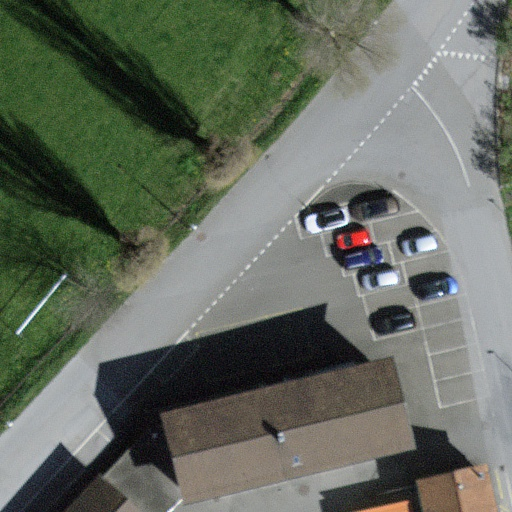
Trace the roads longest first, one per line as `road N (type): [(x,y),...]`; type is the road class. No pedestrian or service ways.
road 1 (residential): [(388,65),(309,162),(0,479)]
road 2 (residential): [(388,65),(422,96),(475,192),(511,369)]
